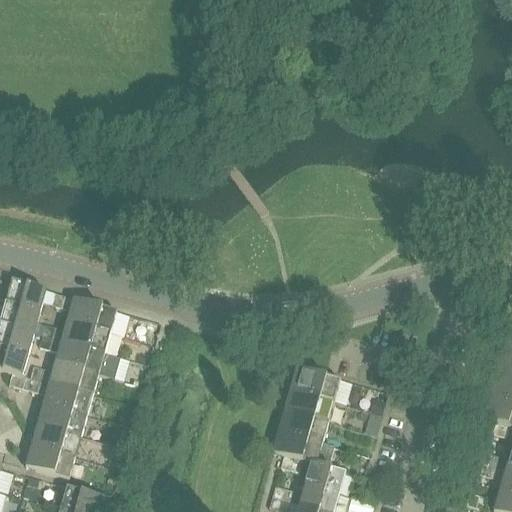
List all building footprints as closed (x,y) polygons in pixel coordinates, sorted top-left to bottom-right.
[(45,294),(12,285),(5,308),(39,317),(45,294)] [(50,309),(69,314),(72,302),(54,296),(50,309)] [(116,315),(82,305),(78,304),(73,302),(66,324),(71,326),(114,338),(115,332),(111,331),(116,315)] [(5,308),(0,326),(0,328),(33,338),(39,317),(5,308)] [(104,357),(108,341),(112,342),(114,338),(66,324),(61,345),(104,357)] [(0,328),(0,351),(27,358),(33,338),(0,328)] [(60,345),(63,334),(45,328),(41,340),(54,344),(54,343),(60,345)] [(511,339),(502,337),(496,358),(511,362),(511,339)] [(54,343),(54,344),(41,340),(38,350),(57,356),(60,345),(54,343)] [(98,378),(104,357),(61,345),(55,366),(98,378)] [(0,373),(12,376),(21,379),(27,358),(0,351),(0,373)] [(511,385),(511,362),(496,358),(490,379),(511,385)] [(92,399),(98,378),(55,366),(49,386),(92,399)] [(30,382),(39,384),(42,385),(48,387),(52,375),(33,370),(30,382)] [(339,384),(306,375),(297,372),(290,394),(333,406),(339,384)] [(12,376),(8,388),(17,391),(21,379),(12,376)] [(30,382),(21,379),(17,391),(27,393),(30,382)] [(511,385),(490,379),(485,399),(511,407),(511,385)] [(27,393),(36,396),(39,384),(30,382),(27,393)] [(48,387),(42,385),(39,384),(36,396),(45,399),(48,387)] [(86,419),(92,399),(49,386),(44,402),(43,407),(86,419)] [(327,426),(333,406),(290,394),(285,414),(327,426)] [(370,415),(382,418),(388,397),(379,394),(377,402),(374,401),(370,415)] [(490,425),(499,427),(511,430),(511,407),(485,399),(479,421),(488,424),(490,425)] [(80,440),(86,419),(43,407),(37,428),(80,440)] [(321,446),(327,426),(285,414),(279,434),(321,446)] [(496,439),(499,427),(490,425),(487,437),(496,439)] [(511,430),(499,427),(496,439),(511,443),(511,447),(510,453),(511,453),(511,430)] [(75,461),(80,440),(37,428),(31,449),(75,461)] [(293,461),(303,464),(310,466),(315,468),(321,446),(279,434),(273,455),(283,459),(293,461)] [(25,470),(68,483),(75,461),(31,449),(25,470)] [(490,458),(488,457),(481,455),(477,466),(487,469),(490,458)] [(500,461),(490,458),(487,469),(496,472),(500,461)] [(283,459),(280,470),(280,471),(289,474),(293,461),(283,459)] [(299,477),(303,464),(293,461),(289,474),(299,477)] [(310,466),(304,488),(338,498),(344,476),(315,468),(310,466)] [(474,477),(484,480),(487,469),(477,466),(474,477)] [(493,482),(496,472),(487,469),(484,480),(493,482)] [(511,475),(505,474),(499,495),(511,498),(511,475)] [(304,488),(298,508),(311,511),(334,511),(338,498),(304,488)] [(275,490),(272,500),(281,503),(284,492),(275,490)] [(103,502),(100,501),(66,491),(60,511),(107,511),(109,504),(103,502)] [(294,495),(284,492),(281,503),(291,506),(294,495)] [(494,511),(511,511),(511,498),(499,495),(494,511)] [(465,509),(475,511),(478,499),(469,497),(465,509)] [(475,511),(477,511),(485,511),(488,502),(478,499),(475,511)] [(272,500),(268,511),(269,511),(278,511),(281,503),(272,500)] [(289,511),(291,506),(281,503),(278,511),(289,511)]
